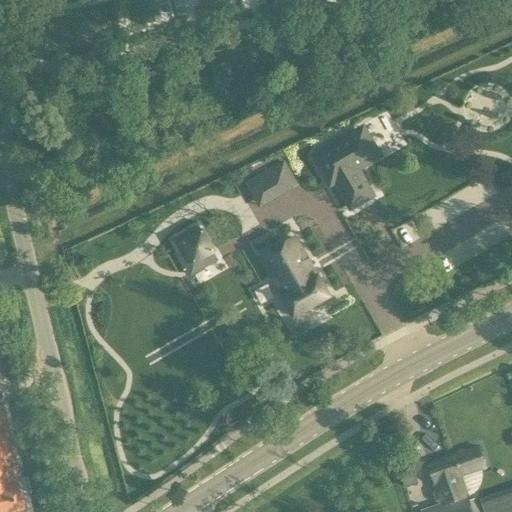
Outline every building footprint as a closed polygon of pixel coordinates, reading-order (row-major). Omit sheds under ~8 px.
[(394,166),(374,133),(321,164),(341,197),(345,195),(360,220),(386,205),(371,179),(394,166)] [(267,172),(280,194),(296,185),(283,162),(267,172)] [(227,245),(211,218),(193,229),(209,256),(227,245)] [(288,319),(326,296),(291,239),(253,261),(288,319)] [(0,511),(9,511),(26,508),(2,404),(0,404),(0,511)] [(435,485),(436,489),(433,494),(435,501),(440,504),(419,510),(419,511),(472,511),(467,495),(470,494),(473,492),(476,489),(478,486),(479,483),(480,480),(481,478),(481,475),(480,471),(480,470),(484,468),(477,446),(427,463),(435,485)]
